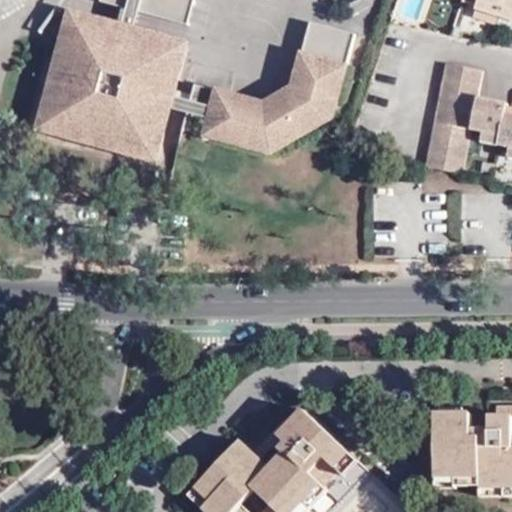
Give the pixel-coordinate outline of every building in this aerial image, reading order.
[(105,0),(131,7),(142,10),(191,23),(197,0),(105,0)] [(500,17),(506,0),(479,0),(476,9),(500,17)] [(511,0),(506,0),(500,17),(511,21),(511,0)] [(126,28),(137,30),(142,10),(131,7),(126,28)] [(172,105),(175,95),(189,44),(137,30),(126,28),(77,15),(48,127),(159,154),(172,105)] [(187,128),(212,135),(279,152),(337,116),(359,30),(313,19),(298,83),(271,101),(200,82),(195,99),(192,110),(187,128)] [(419,162),(457,169),(467,123),(481,127),(496,129),(495,141),(505,143),(511,144),(511,111),(501,109),(504,101),(472,94),(478,68),(441,60),(419,162)] [(192,110),(195,99),(175,95),(172,105),(192,110)] [(496,129),(481,127),(479,138),(495,141),(496,129)] [(206,159),(212,135),(187,128),(180,152),(206,159)] [(511,144),(505,143),(503,154),(511,155),(511,144)] [(511,404),(497,405),(496,414),(489,413),(489,426),(470,426),(470,410),(435,410),(434,485),(454,486),(454,483),(480,483),(480,493),(511,492),(511,404)] [(304,511),(327,488),(309,472),(324,457),(341,473),(357,458),(302,407),(285,426),(281,423),(267,438),(281,451),(268,464),(238,437),(194,485),(210,498),(204,506),(210,511),(304,511)]
